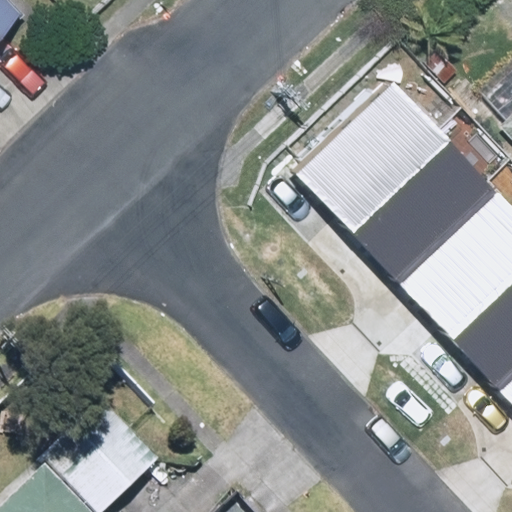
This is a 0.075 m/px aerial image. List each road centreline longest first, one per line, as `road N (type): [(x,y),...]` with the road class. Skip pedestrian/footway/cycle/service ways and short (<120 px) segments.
road 1 (residential): [(80,178),(410,511)]
road 2 (residential): [(270,0),(80,178)]
